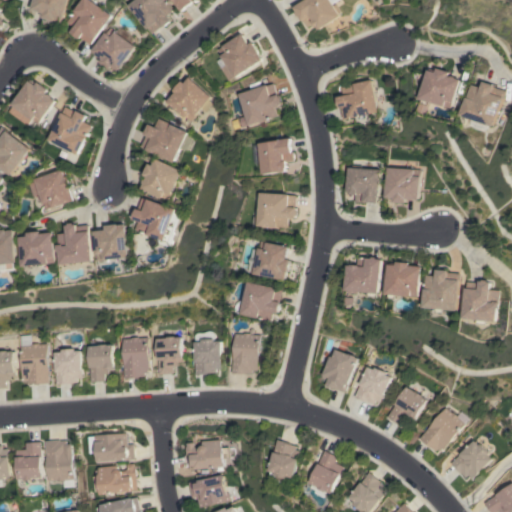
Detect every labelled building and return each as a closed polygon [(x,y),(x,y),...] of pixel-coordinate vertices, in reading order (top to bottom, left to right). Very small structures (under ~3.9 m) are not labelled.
[(69,0),(63,22),(55,19),(55,20),(43,17),(44,12),(32,9),(34,0),(69,0)] [(91,0),(113,15),(95,40),(94,39),(90,44),(81,37),(80,38),(71,31),(74,27),(67,22),(83,0),(91,0)] [(135,0),(167,0),(175,9),(167,15),(171,20),(163,27),(161,25),(152,33),(129,5),(135,0)] [(173,0),(196,0),(194,2),(193,1),(182,11),(173,0)] [(303,0),(337,0),(331,4),(332,6),(335,3),(341,12),(339,13),(340,15),(320,30),(318,27),(317,28),(313,23),(308,26),(303,19),(302,20),(299,15),(298,16),(296,12),(297,11),(294,7),(303,0)] [(118,72),(112,67),(110,69),(100,61),(103,58),(100,56),(99,58),(96,55),(97,54),(93,51),(106,32),(107,33),(111,27),(137,46),(118,72)] [(243,33),(250,44),(253,41),(260,52),(260,53),(264,60),(235,78),(234,77),(228,81),(216,61),(222,57),(221,55),(218,49),(223,46),(223,45),(243,33)] [(430,68),(437,70),(438,68),(450,71),(449,76),(452,77),(452,75),(456,76),(456,78),(461,79),(454,102),(453,102),(451,108),(446,106),(430,102),(429,105),(422,103),(423,99),(421,98),(430,68)] [(213,96),(210,99),(214,103),(207,112),(202,108),(191,121),(168,101),(176,92),(174,90),(183,80),(185,83),(190,77),(213,96)] [(12,104),(30,80),(36,85),(39,81),(49,89),(46,92),(48,94),(50,93),(53,96),(52,97),(56,100),(42,119),(41,118),(38,123),(32,119),(27,126),(8,112),(13,105),(12,104)] [(379,112),(349,118),(343,119),(341,107),(339,108),(337,97),(342,96),(340,86),(372,80),(379,112)] [(472,84),(481,88),(483,81),(494,85),(493,87),(504,91),(492,126),(489,125),(488,129),(485,130),(479,129),(476,128),(473,126),(470,122),(472,118),(461,115),(472,84)] [(238,94),(267,84),(267,85),(273,83),(277,94),(279,94),(280,96),(281,96),(282,101),(281,101),(282,104),(275,106),(278,116),(267,119),(268,120),(262,122),(261,121),(242,127),(239,118),(245,116),(238,94)] [(49,139),(65,106),(77,112),(78,110),(87,115),(84,121),(92,125),(78,154),(49,139)] [(188,134),(195,138),(188,151),(181,148),(175,162),(148,149),(141,146),(146,135),(145,134),(150,123),(156,126),(160,118),(189,132),(188,134)] [(31,148),(11,175),(0,166),(0,138),(7,130),(31,148)] [(257,143),(280,140),(280,139),(290,138),(292,152),(293,151),(294,160),(286,161),(287,167),(286,168),(286,170),(262,174),(262,172),(259,172),(258,164),(253,164),(250,145),(257,144),(257,143)] [(183,170),(169,200),(143,188),(145,183),(143,182),(145,178),(147,179),(148,176),(144,174),(149,163),(153,165),(157,158),(183,170)] [(348,167),(380,169),(378,202),(364,201),(364,202),(356,202),(356,194),(349,194),(349,192),(346,191),(348,167)] [(388,167),(421,170),(419,199),(414,199),(414,200),(409,200),(410,199),(406,198),(406,203),(394,202),(394,197),(386,197),(388,167)] [(63,169),(66,176),(69,175),(73,187),(71,188),(75,200),(52,208),(52,207),(45,209),(43,202),(40,193),(33,196),(29,184),(36,181),(35,179),(63,169)] [(259,192),(288,194),(288,195),(295,195),(294,207),(296,207),(296,210),(298,210),(298,215),(296,215),(296,218),(288,218),(288,227),(276,227),(276,228),(270,228),(270,226),(257,226),(259,192)] [(178,208),(177,212),(181,214),(182,215),(182,216),(179,222),(180,223),(176,233),(177,234),(173,245),(172,245),(171,246),(163,243),(162,242),(163,239),(162,238),(162,237),(151,233),(151,234),(137,229),(140,221),(134,219),(139,207),(143,197),(149,199),(149,198),(178,208)] [(94,261),(61,264),(59,251),(58,251),(57,244),(58,244),(57,233),(67,232),(66,225),(69,224),(69,223),(74,222),(74,224),(77,223),(77,226),(88,224),(89,231),(90,231),(94,261)] [(131,256),(128,257),(129,261),(121,262),(121,258),(108,259),(98,261),(95,231),(107,229),(106,225),(119,223),(119,224),(127,224),(131,256)] [(0,229),(7,229),(7,230),(15,229),(18,262),(16,262),(16,268),(8,269),(8,263),(0,264),(0,229)] [(20,236),(28,235),(28,232),(40,231),(41,233),(53,232),(56,256),(55,256),(56,262),(24,266),(20,236)] [(251,274),(251,272),(245,271),(250,248),(256,249),(257,248),(256,248),(258,241),(287,246),(285,258),(289,259),(287,273),(286,272),(284,280),(251,274)] [(367,257),(373,258),(373,256),(378,257),(378,258),(383,259),(378,297),(369,296),(369,292),(360,291),(359,294),(350,293),(350,290),(346,290),(349,264),(353,265),(353,264),(358,264),(359,258),(367,258),(367,257)] [(390,264),(398,265),(398,261),(410,262),(410,265),(423,266),(421,290),(419,290),(419,297),(413,296),(397,295),(397,298),(389,298),(390,294),(387,293),(390,264)] [(427,274),(437,275),(437,269),(449,270),(448,272),(461,273),(457,310),(444,309),(443,313),(434,312),(434,308),(424,307),(427,274)] [(466,288),(467,288),(467,281),(479,282),(479,281),(482,281),(482,279),(487,280),(487,281),(490,281),(489,289),(499,290),(498,301),(499,302),(498,308),(497,308),(496,321),(486,321),(486,324),(476,323),(476,319),(463,318),(466,288)] [(236,313),(234,313),(232,313),(231,312),(230,310),(231,305),(232,303),(236,301),(238,296),(239,295),(242,296),(245,282),(281,290),(276,313),(271,312),(269,321),(238,314),(236,313)] [(216,368),(216,371),(209,372),(210,373),(196,374),(194,357),(196,357),(195,342),(194,340),(194,338),(193,336),(194,334),(195,333),(197,332),(201,332),(203,332),(205,331),(207,331),(209,331),(212,331),(213,333),(213,336),(213,337),(214,338),(214,340),(220,340),(221,368),(216,368)] [(233,333),(242,334),(242,332),(249,333),(249,334),(259,335),(258,370),(252,370),(252,373),(246,373),(246,374),(231,373),(233,333)] [(123,365),(121,338),(130,338),(130,337),(137,336),(137,337),(148,337),(150,369),(149,369),(149,372),(145,373),(145,376),(139,376),(139,377),(124,378),(123,365)] [(159,374),(158,358),(157,338),(167,337),(167,336),(175,336),(175,337),(182,336),(183,357),(183,361),(177,361),(177,365),(173,365),(174,373),(159,374)] [(49,383),(34,384),(34,383),(28,383),(28,380),(23,381),(23,378),(22,378),(21,362),(20,361),(19,356),(21,354),(20,345),(30,344),(30,343),(38,343),(38,344),(46,343),(49,383)] [(114,369),(108,369),(109,373),(104,373),(104,381),(90,382),(88,364),(89,364),(88,346),(97,345),(97,344),(106,344),(106,345),(112,344),(114,369)] [(82,378),(77,378),(77,382),(70,382),(71,383),(56,384),(55,370),(54,352),(61,351),(61,349),(74,348),(74,350),(80,350),(82,378)] [(329,356),(332,357),(335,349),(348,354),(348,353),(355,356),(355,357),(357,358),(345,392),(333,388),(324,385),(326,380),(322,378),(323,375),(322,375),(329,356)] [(0,387),(0,350),(7,350),(7,351),(13,351),(15,375),(9,376),(10,379),(5,380),(6,387),(0,387)] [(368,401),(367,402),(354,396),(359,385),(358,385),(366,366),(373,369),(374,367),(386,372),(385,374),(391,377),(379,402),(375,400),(373,404),(368,401)] [(387,417),(405,386),(414,392),(415,391),(422,395),(421,396),(427,399),(414,420),(409,417),(407,420),(403,418),(399,424),(387,417)] [(444,407),(451,413),(451,412),(456,416),(459,412),(468,418),(458,431),(458,433),(455,437),(452,438),(442,451),(438,449),(436,451),(431,447),(419,438),(444,407)] [(127,433),(128,444),(134,444),(135,459),(98,462),(97,452),(89,452),(88,436),(94,435),(127,433)] [(46,440),(60,439),(60,440),(67,440),(67,444),(73,443),(74,462),(75,462),(75,468),(75,479),(75,485),(75,486),(73,487),(72,487),(69,486),(67,487),(66,487),(65,486),(64,485),(64,481),(57,481),(57,480),(49,481),(46,440)] [(224,439),(225,446),(226,446),(226,447),(232,447),(233,458),(227,458),(227,466),(190,469),(189,456),(188,456),(187,446),(188,446),(188,442),(195,442),(196,446),(197,448),(201,448),(202,447),(203,446),(204,445),(205,441),(224,439)] [(277,439),(292,443),(291,444),(298,446),(297,449),(301,450),(294,478),(287,476),(285,482),(270,478),(269,471),(277,439)] [(474,440),(479,445),(480,443),(489,453),(487,454),(492,459),(472,478),(468,474),(466,477),(461,472),(461,473),(451,463),(474,440)] [(17,449),(27,449),(26,442),(42,441),(44,477),(33,478),(33,479),(25,480),(25,478),(19,479),(17,449)] [(0,445),(3,445),(3,449),(9,448),(12,476),(5,476),(6,479),(3,479),(4,485),(0,485),(0,445)] [(309,483),(324,450),(338,457),(335,462),(344,467),(332,493),(328,491),(325,497),(324,497),(323,497),(315,494),(315,493),(314,492),(315,490),(311,488),(310,487),(310,486),(312,484),(309,483)] [(101,494),(100,491),(94,491),(92,476),(99,475),(99,474),(100,474),(99,467),(117,465),(118,469),(120,469),(122,470),(123,472),(126,471),(128,468),(127,464),(134,463),(135,467),(136,467),(137,476),(136,476),(138,490),(101,494)] [(369,472),(380,481),(380,482),(385,486),(382,489),(386,492),(371,511),(367,511),(364,509),(362,511),(353,504),(354,502),(349,497),(369,472)] [(200,507),(198,496),(192,497),(189,482),(227,474),(231,492),(232,492),(233,500),(200,507)] [(499,511),(497,511),(490,511),(484,502),(511,483),(511,511),(499,511)] [(133,497),(133,498),(137,497),(140,509),(141,509),(141,511),(96,511),(96,508),(97,506),(101,506),(101,504),(133,497)]
